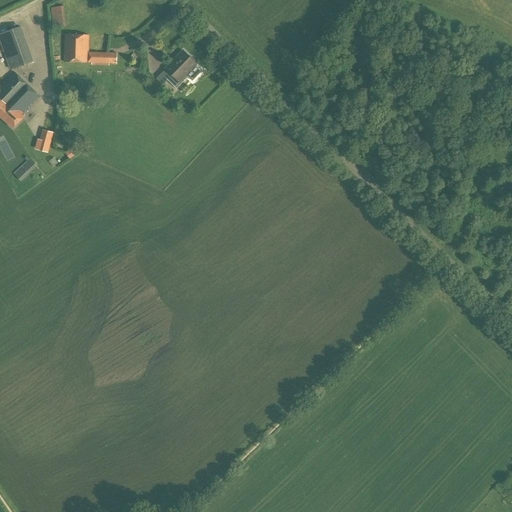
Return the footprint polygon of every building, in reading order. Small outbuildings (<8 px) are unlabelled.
[(66,24),(65,4),(52,5),(53,25),(66,24)] [(0,39),(10,69),(34,61),(22,26),(0,33),(0,39)] [(64,62),(88,63),(89,52),(89,35),(65,34),(64,62)] [(172,74),(167,79),(177,89),(189,77),(187,76),(198,64),(196,63),(196,61),(193,58),(191,58),(184,51),(167,69),(172,74)] [(117,53),(89,52),(88,63),(117,64),(117,53)] [(40,96),(27,83),(14,72),(1,86),(0,85),(0,97),(0,98),(0,117),(13,129),(25,115),(23,114),(40,96)] [(48,152),(54,132),(43,129),(38,150),(48,152)] [(80,150),(81,144),(69,141),(67,147),(80,150)] [(21,181),(38,165),(31,158),(14,174),(21,181)]
